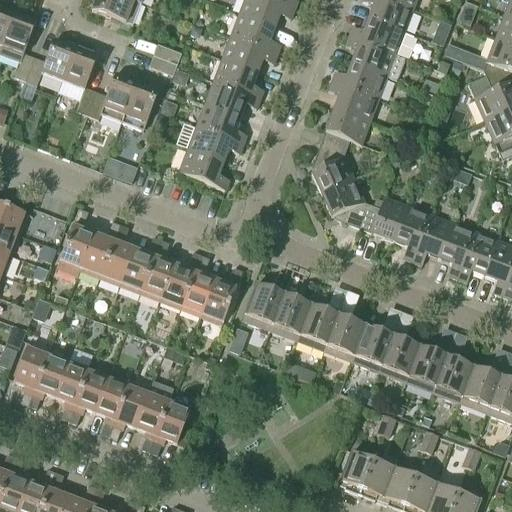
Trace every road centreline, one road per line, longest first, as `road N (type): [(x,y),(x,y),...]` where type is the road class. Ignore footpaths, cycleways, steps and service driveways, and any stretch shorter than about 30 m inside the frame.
road 1 (residential): [(511,335),(246,234)]
road 2 (residential): [(246,234),(220,240),(0,158)]
road 3 (residential): [(246,234),(331,0)]
road 4 (residential): [(191,511),(150,497),(157,475),(0,418)]
